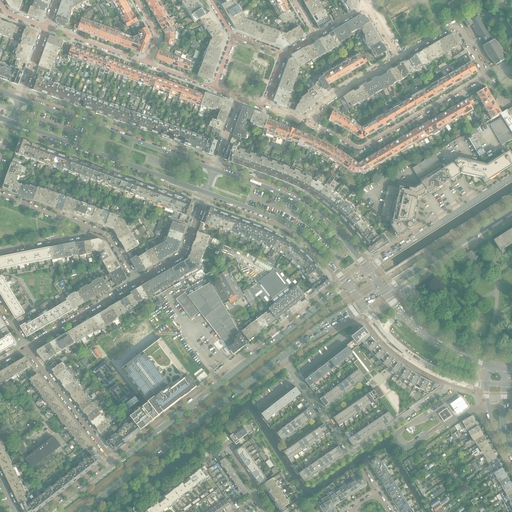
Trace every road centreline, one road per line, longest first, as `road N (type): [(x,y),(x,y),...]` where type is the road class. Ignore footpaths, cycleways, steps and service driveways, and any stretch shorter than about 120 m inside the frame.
road 1 (secondary): [(347,284),(116,463)]
road 2 (secondary): [(81,511),(280,357)]
road 3 (residential): [(280,357),(351,452),(445,388),(450,376)]
road 4 (tertiary): [(10,122),(206,192)]
road 5 (tertiary): [(214,170),(19,98)]
road 6 (residential): [(487,75),(360,148),(309,121)]
road 7 (tertiary): [(368,269),(310,208),(214,170)]
road 8 (tertiary): [(206,192),(305,236),(347,284)]
road 9 (secondary): [(511,177),(368,269)]
road 10 (secondary): [(384,291),(511,210)]
road 11 (residential): [(25,346),(116,463)]
road 12 (tertiary): [(493,368),(431,339),(384,291)]
road 13 (residential): [(25,346),(137,281)]
road 14 (residential): [(398,58),(456,26),(487,75)]
